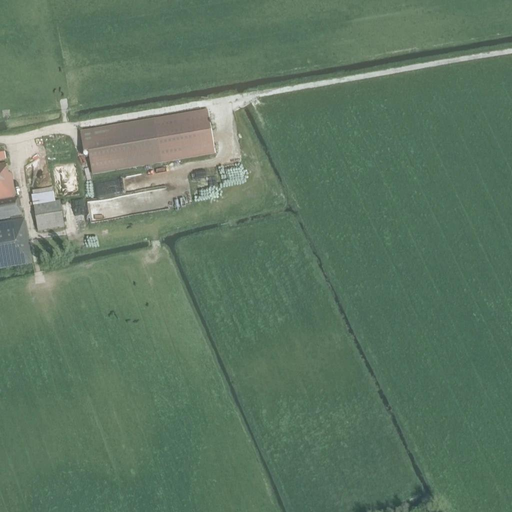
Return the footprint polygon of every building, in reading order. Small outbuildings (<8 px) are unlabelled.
[(81,133),(84,154),(88,153),(92,175),(215,153),(208,111),(81,133)] [(8,174),(6,164),(0,164),(0,219),(11,218),(11,222),(0,223),(0,270),(33,265),(25,219),(22,220),(22,216),(19,197),(15,197),(11,173),(8,174)] [(125,192),(147,189),(145,175),(123,178),(125,192)] [(38,232),(64,227),(60,201),(33,206),(38,232)] [(101,201),(90,201),(91,221),(102,221),(101,201)]
